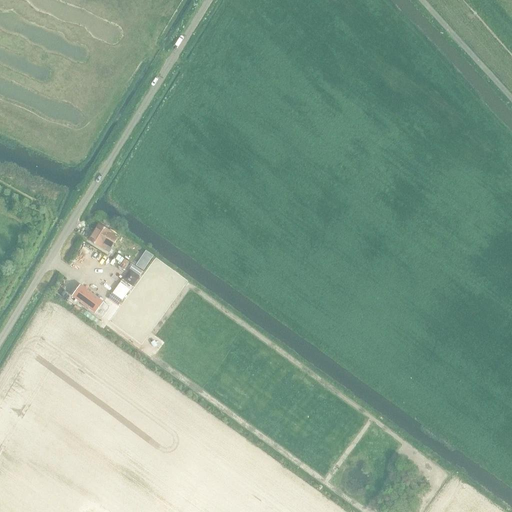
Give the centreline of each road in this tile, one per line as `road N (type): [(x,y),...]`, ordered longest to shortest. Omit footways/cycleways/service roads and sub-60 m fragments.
road 1 (unclassified): [(0,341),(208,0)]
road 2 (unclassified): [(511,101),(421,0)]
